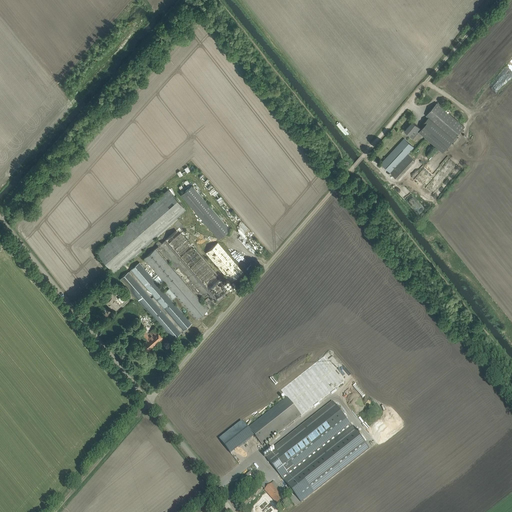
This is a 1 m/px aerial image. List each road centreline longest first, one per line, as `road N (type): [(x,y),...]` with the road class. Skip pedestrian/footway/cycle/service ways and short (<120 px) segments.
road 1 (unclassified): [(147,402),(408,103)]
road 2 (tertiary): [(147,402),(0,216)]
road 3 (track): [(511,74),(416,185),(394,183)]
road 4 (track): [(55,511),(147,402)]
road 5 (tertiary): [(236,511),(147,402)]
road 6 (track): [(408,103),(497,0)]
